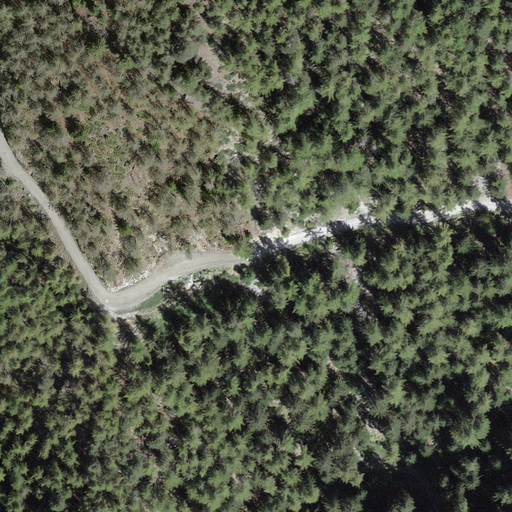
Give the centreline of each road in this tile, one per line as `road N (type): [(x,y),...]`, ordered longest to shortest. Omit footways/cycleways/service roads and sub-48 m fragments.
road 1 (track): [(511,208),(383,219),(247,259),(208,255),(179,263),(125,302),(101,303),(13,165),(0,129)]
road 2 (track): [(435,511),(428,482),(401,466),(372,467),(285,511)]
